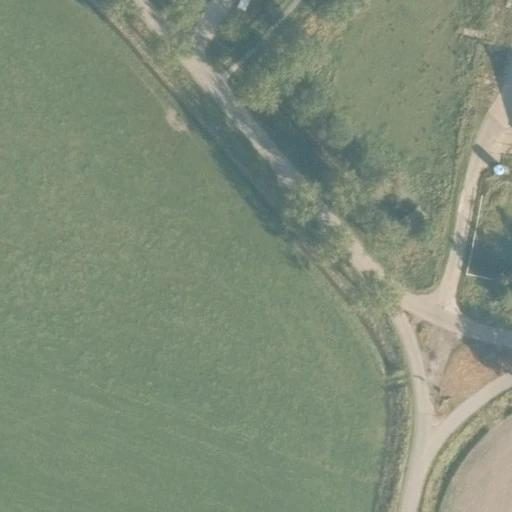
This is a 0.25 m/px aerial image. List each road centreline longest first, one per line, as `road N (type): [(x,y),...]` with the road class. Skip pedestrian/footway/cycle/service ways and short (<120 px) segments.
road 1 (tertiary): [(379,284),(136,0)]
road 2 (tertiary): [(418,465),(414,363),(379,284)]
road 3 (tertiary): [(511,339),(441,317),(379,284)]
road 4 (tertiary): [(418,465),(451,424),(511,380)]
